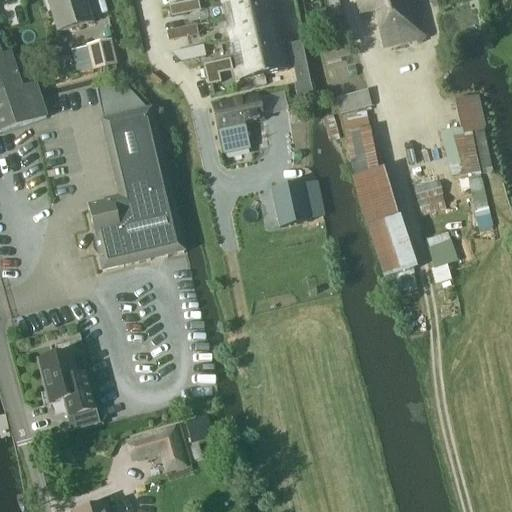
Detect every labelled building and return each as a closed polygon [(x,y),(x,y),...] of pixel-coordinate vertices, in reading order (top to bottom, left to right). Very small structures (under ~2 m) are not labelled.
[(85,0),(47,0),(57,34),(92,24),(85,0)] [(198,0),(168,6),(171,19),(200,12),(198,0)] [(263,77),(287,71),(271,0),(221,0),(239,82),(254,79),(263,77)] [(355,0),(360,16),(375,15),(384,50),(423,40),(412,0),(355,0)] [(344,23),(336,26),(339,34),(346,31),(344,23)] [(196,26),(166,32),(168,42),(198,36),(196,26)] [(94,72),(118,67),(112,42),(88,48),(94,72)] [(301,42),(288,46),(296,85),(309,81),(301,42)] [(203,47),(169,52),(181,63),(206,58),(203,47)] [(0,58),(0,134),(46,120),(34,86),(21,90),(9,55),(4,57),(0,58)] [(230,59),(202,65),(207,87),(221,85),(219,74),(232,72),(230,59)] [(263,77),(254,79),(257,89),(265,87),(263,77)] [(121,201),(88,209),(104,274),(185,255),(152,112),(129,117),(121,84),(95,90),(103,123),(112,161),(121,201)] [(366,92),(336,100),(341,116),(371,108),(366,92)] [(479,98),(454,103),(460,132),(439,136),(439,139),(451,181),(480,175),(480,177),(493,174),(484,132),(486,132),(479,98)] [(259,99),(212,108),(222,155),(222,156),(249,151),(244,127),(258,124),(264,123),(259,99)] [(369,130),(366,113),(346,118),(347,123),(342,124),(345,135),(343,135),(351,176),(377,171),(369,130)] [(397,219),(383,171),(350,181),(365,229),(397,219)] [(442,197),(439,183),(413,190),(421,219),(445,212),(441,197),(442,197)] [(302,184),(271,190),(279,229),(310,223),(302,184)] [(399,219),(366,230),(383,282),(416,272),(399,219)] [(69,355),(38,362),(49,406),(64,402),(69,419),(93,412),(84,377),(76,379),(69,355)] [(211,439),(205,418),(185,424),(191,445),(211,439)] [(162,432),(125,442),(131,465),(168,455),(162,432)] [(81,439),(67,443),(72,458),(85,454),(81,439)]
